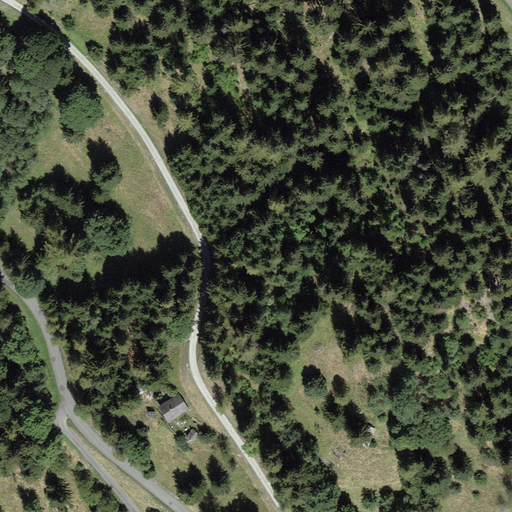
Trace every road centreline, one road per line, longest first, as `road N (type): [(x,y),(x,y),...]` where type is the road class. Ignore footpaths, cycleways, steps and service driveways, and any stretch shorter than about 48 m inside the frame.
road 1 (track): [(285,511),(197,382),(190,348),(203,256),(142,131),(62,37),(7,0)]
road 2 (unclassified): [(65,405),(108,455),(182,511)]
road 3 (unclassified): [(0,275),(34,307),(65,405)]
road 4 (unclassified): [(65,405),(60,420),(132,511)]
